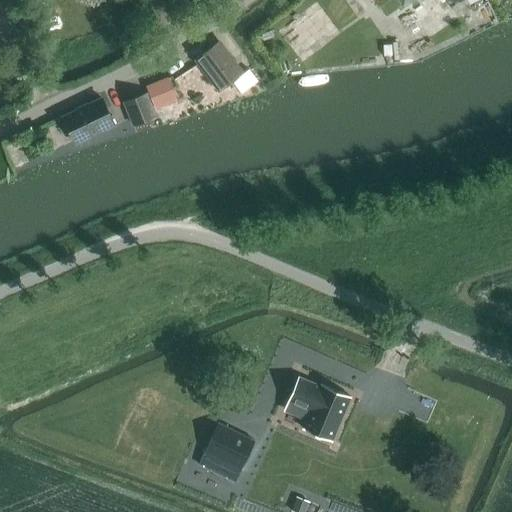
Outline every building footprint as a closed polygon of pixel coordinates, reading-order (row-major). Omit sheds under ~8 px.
[(318,2),(284,28),(301,51),(335,24),(318,2)] [(197,60),(221,91),(243,74),(220,42),(197,60)] [(166,82),(146,90),(147,93),(154,111),(175,103),(166,82)] [(147,93),(125,102),(134,125),(156,116),(154,111),(147,93)] [(102,98),(64,116),(77,143),(116,125),(102,98)] [(299,376),(287,403),(309,412),(302,429),(333,442),(353,397),(321,384),(321,385),(299,376)] [(219,422),(206,449),(242,468),(256,441),(219,422)] [(206,449),(197,467),(233,486),(242,468),(206,449)] [(298,500),(293,511),(310,511),(313,506),(298,500)]
